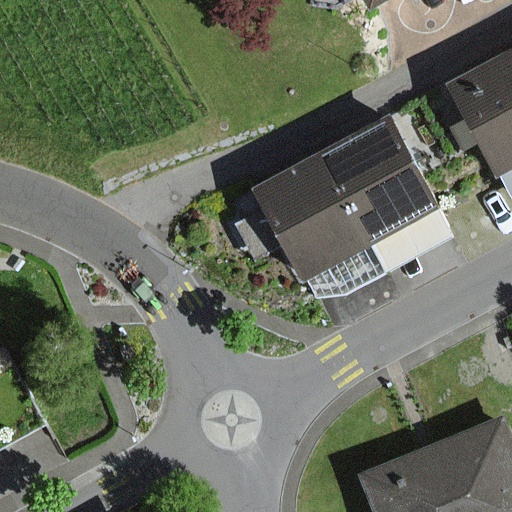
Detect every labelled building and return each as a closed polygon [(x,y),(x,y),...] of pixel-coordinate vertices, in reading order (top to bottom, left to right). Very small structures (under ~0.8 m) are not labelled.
[(386,0),(366,0),(372,9),(386,0)] [(511,52),(451,85),(511,199),(511,52)] [(394,115),(324,153),(389,273),(459,235),(394,115)] [(347,297),(389,273),(324,153),(255,189),(259,195),(239,206),(246,220),(237,224),(257,261),(285,245),(314,298),(347,297)] [(511,511),(511,431),(506,416),(360,475),(374,511),(511,511)]
